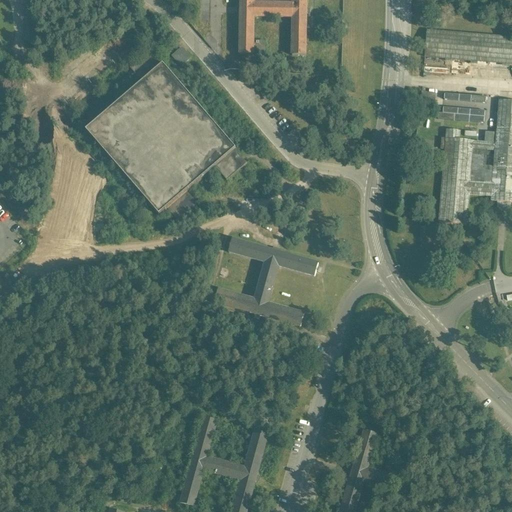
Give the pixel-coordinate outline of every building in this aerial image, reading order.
[(306,0),(240,0),(240,3),(240,19),(240,55),(253,56),(253,54),(265,54),(265,43),(253,42),(254,18),(294,18),(292,56),(306,57),(306,20),(307,20),(307,4),(306,4),(306,0)] [(511,38),(427,32),(425,58),(511,64),(511,38)] [(182,49),(173,57),(181,67),(190,59),(182,49)] [(162,67),(150,53),(130,70),(142,84),(114,108),(102,94),(82,111),(94,125),(86,132),(159,217),(167,210),(179,224),(199,207),(187,193),(215,169),(227,182),(247,165),(235,151),(236,150),(163,66),(162,67)] [(435,94),(422,93),(421,105),(434,106),(435,94)] [(485,123),(486,107),(487,107),(487,96),(443,93),(440,124),(444,124),(444,120),(485,123)] [(511,101),(500,101),(496,142),(493,141),(493,135),(487,134),(486,144),(473,143),(473,142),(459,140),(460,132),(447,130),(444,168),(439,224),(451,225),(466,226),(469,195),(492,197),(491,202),(511,203),(511,101)] [(283,254),(268,250),(232,240),(229,253),(265,263),(255,301),(218,291),(215,304),(250,313),(250,314),(265,318),(301,328),(304,315),(268,304),(278,267),(315,277),(318,264),(283,254)] [(204,419),(195,454),(194,454),(190,469),(190,470),(181,505),(194,508),(204,472),(241,482),(233,511),(247,511),(254,487),(259,471),(258,471),(268,436),(255,432),(245,469),(207,459),(217,422),(204,419)] [(365,432),(354,467),(349,482),(350,482),(340,511),(354,511),(364,482),(383,488),(386,475),(367,470),(377,435),(365,432)]
